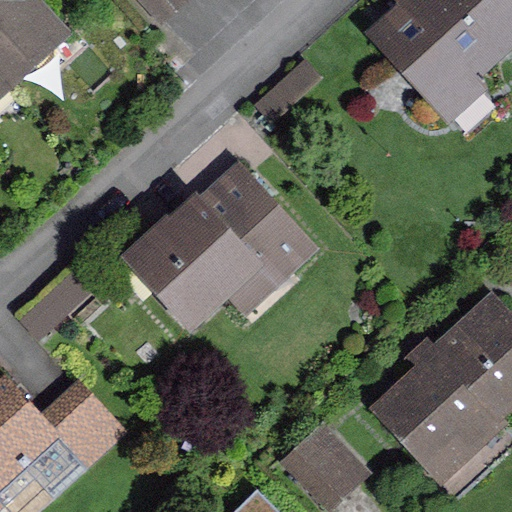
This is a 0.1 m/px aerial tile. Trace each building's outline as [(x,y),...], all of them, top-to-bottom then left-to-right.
[(52,0),(0,0),(0,51),(33,86),(86,35),(52,0)] [(154,0),(173,19),(194,0),(193,0),(154,0)] [(511,0),(413,0),(377,34),(455,118),(511,65),(511,0)] [(0,51),(0,117),(33,86),(0,51)] [(246,159),(132,250),(195,328),(234,297),(254,322),(329,262),(246,159)] [(75,261),(23,316),(45,337),(97,282),(75,261)] [(511,318),(494,298),(372,408),(449,492),(511,435),(511,318)] [(10,375),(0,384),(0,511),(7,511),(68,454),(95,482),(135,443),(78,384),(47,414),(10,375)] [(327,421),(285,459),(333,511),(334,511),(376,474),(327,421)]
